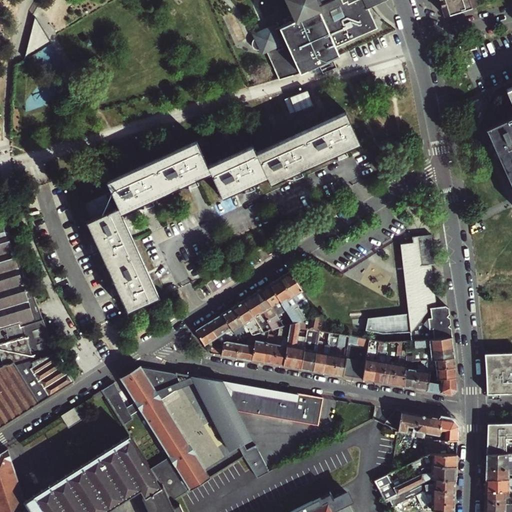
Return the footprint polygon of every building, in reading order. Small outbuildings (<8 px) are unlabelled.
[(379,28),(365,0),(296,0),(293,10),(298,21),(281,29),(303,74),(321,65),(322,68),(326,66),(325,63),(334,59),(342,55),(338,47),(379,28)] [(288,0),(293,10),(296,0),(288,0)] [(365,0),(379,28),(380,28),(369,6),(366,0),(365,0)] [(483,5),(481,0),(446,0),(453,17),(483,5)] [(49,36),(48,35),(36,14),(35,13),(35,14),(26,50),(24,54),(25,55),(44,43),(51,40),(49,36)] [(300,75),(303,74),(281,29),(276,32),(275,29),(257,38),(258,41),(256,42),(255,44),(255,47),(255,49),(257,51),(259,52),(261,53),(264,52),(265,55),(269,53),(281,81),(300,75)] [(461,53),(477,49),(475,39),(458,44),(461,53)] [(338,67),(334,59),(325,63),(326,66),(322,68),(324,73),(338,67)] [(511,87),(506,90),(511,103),(511,116),(485,130),(511,189),(511,87)] [(253,144),(231,154),(207,165),(196,140),(106,180),(111,192),(106,194),(113,209),(86,221),(93,236),(97,244),(113,280),(117,289),(127,311),(160,296),(122,212),(135,205),(144,201),(178,186),(188,182),(210,172),(220,197),(234,191),(244,187),(266,177),(270,185),(284,178),(293,174),(329,158),(339,154),(361,144),(347,112),(256,152),(253,144)] [(5,218),(0,221),(0,347),(5,365),(0,366),(0,428),(75,381),(58,354),(5,218)] [(368,316),(365,327),(386,337),(408,335),(410,343),(414,342),(413,333),(435,305),(434,304),(436,304),(436,303),(437,303),(433,271),(430,271),(430,266),(432,266),(434,266),(430,236),(409,238),(410,244),(397,245),(406,310),(368,316)] [(290,272),(281,278),(294,298),(297,303),(304,299),(307,303),(309,302),(290,272)] [(294,298),(281,278),(271,284),(288,310),(295,323),(307,319),(305,316),(301,319),(293,306),(291,307),(288,302),(294,298)] [(278,316),(288,310),(271,284),(262,290),(277,315),(278,316)] [(277,315),(262,290),(253,295),(274,329),(275,329),(280,327),(274,318),(277,315)] [(270,330),(274,329),(253,295),(244,300),(264,332),(270,330)] [(244,300),(234,307),(245,325),(247,328),(251,336),(256,334),(262,332),(264,332),(244,300)] [(413,333),(414,342),(453,337),(450,309),(448,307),(437,308),(435,309),(435,305),(413,333)] [(234,307),(224,314),(239,339),(240,339),(248,336),(251,336),(247,328),(245,329),(248,334),(244,335),(240,328),(245,325),(234,307)] [(239,339),(224,314),(209,323),(218,338),(222,344),(223,344),(239,339)] [(323,315),(309,319),(308,330),(315,331),(319,332),(321,332),(323,315)] [(295,323),(291,324),(284,366),(301,368),(304,349),(304,347),(297,346),(300,329),(308,330),(309,319),(307,319),(295,323)] [(218,338),(209,323),(196,331),(210,353),(221,355),(223,347),(216,345),(213,341),(218,338)] [(278,337),(274,364),(284,366),(291,324),(285,326),(283,338),(278,337)] [(264,362),(274,364),(278,337),(274,337),(275,329),(274,329),(270,330),(264,362)] [(255,340),(252,360),(264,362),(270,330),(264,332),(262,332),(260,341),(255,340)] [(323,372),(329,339),(330,334),(325,333),(324,338),(318,337),(317,344),(312,370),(323,372)] [(239,344),(236,358),(252,360),(255,340),(256,334),(251,336),(248,336),(247,345),(239,344)] [(335,341),(329,339),(323,372),(333,374),(339,342),(340,336),(336,335),(335,341)] [(339,342),(333,374),(343,376),(349,338),(346,337),(345,343),(339,342)] [(433,350),(455,347),(453,337),(414,342),(410,343),(407,343),(407,348),(432,345),(433,350)] [(223,347),(221,355),(236,358),(239,344),(240,339),(239,339),(223,344),(223,347)] [(304,349),(301,368),(312,370),(317,344),(308,343),(307,350),(304,349)] [(370,343),(363,379),(373,381),(378,353),(374,352),(375,344),(370,343)] [(404,343),(400,344),(393,384),(405,386),(409,361),(408,353),(408,351),(403,350),(404,343)] [(393,384),(400,344),(394,345),(393,353),(388,352),(383,383),(393,384)] [(373,381),(383,383),(388,352),(389,351),(384,351),(385,346),(380,345),(378,353),(373,381)] [(419,361),(432,360),(456,357),(455,347),(433,350),(414,352),(415,357),(412,358),(412,361),(419,361)] [(511,350),(484,352),(485,360),(487,394),(511,392),(511,350)] [(430,370),(457,367),(456,357),(432,360),(430,370)] [(419,361),(415,388),(427,390),(429,381),(430,370),(432,360),(419,361)] [(405,386),(415,388),(419,361),(412,361),(409,361),(405,386)] [(175,372),(140,366),(122,378),(138,403),(142,410),(171,457),(151,469),(155,477),(162,488),(164,487),(171,501),(211,477),(162,400),(181,388),(180,385),(175,372)] [(430,370),(429,381),(457,377),(457,367),(430,370)] [(181,388),(193,382),(202,400),(205,399),(193,375),(189,375),(191,380),(180,385),(181,388)] [(251,413),(313,424),(315,411),(316,405),(321,406),(322,397),(193,375),(205,399),(202,400),(210,415),(224,407),(229,405),(251,408),(251,413)] [(457,377),(429,381),(427,390),(451,394),(457,390),(457,377)] [(118,390),(114,383),(103,390),(106,394),(118,416),(122,422),(130,417),(126,410),(115,392),(118,390)] [(106,394),(103,390),(94,396),(97,400),(106,394)] [(130,417),(122,422),(124,425),(133,420),(131,416),(142,410),(138,403),(127,409),(118,390),(115,392),(126,410),(130,417)] [(224,407),(210,415),(226,444),(235,439),(236,441),(240,439),(224,407)] [(70,429),(83,420),(75,408),(62,416),(70,429)] [(417,428),(420,414),(401,411),(398,432),(407,433),(408,427),(417,428)] [(428,416),(420,414),(417,428),(416,433),(415,437),(425,438),(426,434),(428,416)] [(439,434),(442,418),(428,416),(426,434),(425,438),(426,438),(438,439),(439,434)] [(438,439),(441,439),(458,440),(459,426),(454,420),(442,418),(439,434),(438,439)] [(511,422),(488,424),(487,453),(503,453),(503,438),(511,437),(511,422)] [(107,511),(142,490),(146,496),(143,497),(150,511),(176,511),(171,501),(164,487),(162,488),(155,477),(151,469),(130,435),(125,439),(26,501),(10,449),(0,455),(0,511),(107,511)] [(245,456),(257,478),(269,472),(257,449),(248,454),(247,450),(245,450),(242,444),(248,442),(245,436),(240,439),(236,441),(235,439),(226,444),(230,452),(239,447),(244,457),(245,456)] [(486,467),(511,466),(511,452),(503,453),(487,453),(486,467)] [(457,455),(440,455),(425,455),(417,460),(422,471),(433,465),(456,466),(457,455)] [(456,480),(456,466),(433,465),(432,471),(424,475),(396,490),(389,476),(376,483),(386,502),(431,479),(456,480)] [(432,471),(433,465),(422,471),(424,475),(432,471)] [(511,466),(486,467),(486,478),(511,477),(511,466)] [(506,490),(511,489),(511,477),(486,478),(486,491),(506,490)] [(455,491),(456,480),(431,479),(431,489),(455,491)] [(431,489),(430,508),(455,510),(455,491),(431,489)] [(486,491),(485,502),(511,502),(511,496),(510,497),(510,499),(505,499),(506,490),(486,491)] [(345,493),(333,498),(340,511),(353,511),(354,511),(349,502),(350,501),(351,499),(352,498),(352,496),(351,495),(350,494),(348,492),(346,492),(345,493)] [(340,511),(333,498),(329,500),(335,511),(340,511)] [(303,511),(315,507),(312,500),(286,511),(303,511)] [(335,511),(329,500),(315,507),(303,511),(335,511)] [(511,511),(511,502),(485,502),(484,511),(511,511)]
